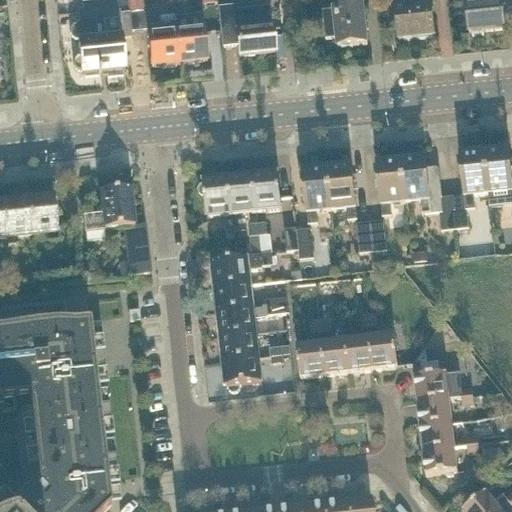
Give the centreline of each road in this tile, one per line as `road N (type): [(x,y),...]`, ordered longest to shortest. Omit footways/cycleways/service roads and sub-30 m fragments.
road 1 (tertiary): [(154,128),(511,91)]
road 2 (residential): [(154,128),(186,415)]
road 3 (residential): [(186,415),(375,397),(382,471)]
road 4 (residential): [(196,486),(382,471)]
road 5 (residential): [(43,141),(28,0)]
